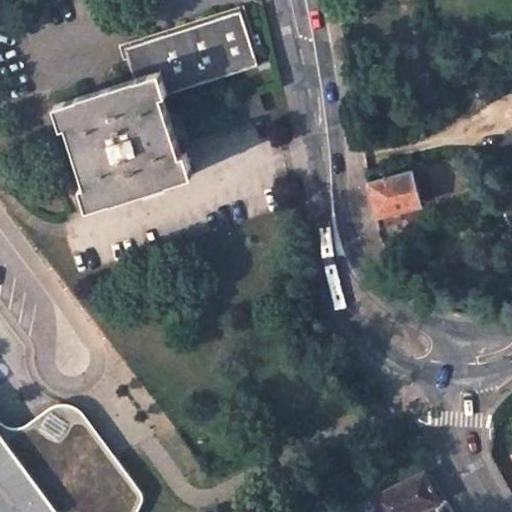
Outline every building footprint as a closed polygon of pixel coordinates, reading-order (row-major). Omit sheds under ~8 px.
[(259,68),(242,12),(127,50),(136,80),(138,86),(115,93),(113,88),(103,91),(105,96),(82,103),(80,97),(56,106),(63,129),(67,127),(86,185),(81,187),(88,210),(114,202),(112,196),(135,189),(137,194),(147,192),(144,185),(167,179),(170,185),(194,177),(187,154),(182,155),(164,98),(259,68)] [(470,83),(494,77),(489,57),(464,63),(470,83)] [(443,62),(436,64),(437,70),(442,69),(444,68),(443,62)] [(447,90),(470,83),(464,63),(444,68),(442,69),(447,90)] [(136,80),(113,88),(115,93),(138,86),(136,80)] [(103,91),(80,97),(82,103),(105,96),(103,91)] [(258,96),(239,102),(245,121),(264,115),(258,96)] [(376,219),(423,206),(413,173),(367,185),(376,219)] [(144,185),(147,192),(170,185),(167,179),(144,185)] [(112,196),(114,202),(137,194),(135,189),(112,196)] [(0,511),(137,511),(143,502),(143,497),(115,458),(75,487),(54,459),(31,475),(0,432),(0,511)] [(372,499),(378,511),(422,511),(435,506),(438,498),(424,473),(372,499)]
